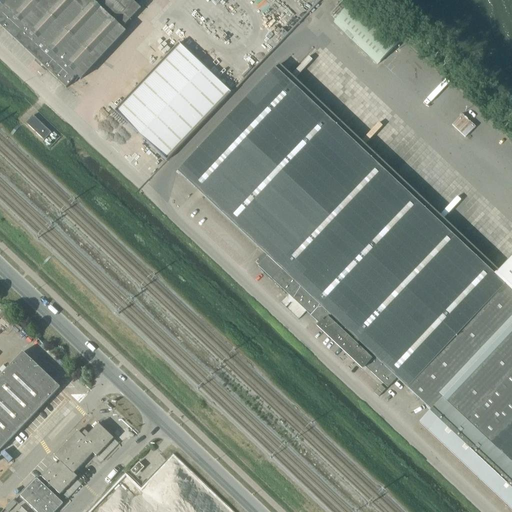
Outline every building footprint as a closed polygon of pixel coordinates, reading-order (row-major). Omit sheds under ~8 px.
[(0,0),(0,3),(1,5),(0,6),(0,26),(66,89),(77,77),(81,80),(125,33),(128,29),(125,26),(140,9),(130,0),(0,0)] [(355,0),(333,23),(377,65),(401,41),(359,0),(355,0)] [(114,112),(166,161),(231,93),(178,44),(114,112)] [(511,257),(497,274),(277,67),(178,172),(264,254),(267,257),(259,265),(258,267),(288,295),(306,312),(319,324),(316,327),(342,352),(362,370),(365,367),(387,389),(397,379),(431,411),(419,423),(511,510),(511,257)] [(26,124),(44,141),(51,134),(33,116),(26,124)] [(256,262),(259,265),(267,257),(264,254),(256,262)] [(280,304),(298,320),(306,312),(288,295),(280,304)] [(13,321),(3,312),(0,314),(0,318),(8,326),(13,321)] [(0,376),(0,450),(60,388),(42,371),(46,367),(34,355),(30,360),(23,353),(0,376)] [(373,393),(378,397),(385,390),(380,386),(373,393)] [(54,457),(60,463),(57,466),(55,463),(41,478),(60,495),(77,478),(73,474),(93,454),(96,457),(113,439),(98,425),(89,435),(85,431),(81,435),(78,432),(54,457)] [(131,471),(134,475),(142,466),(139,463),(131,471)] [(20,497),(35,511),(55,511),(63,504),(36,479),(20,497)]
